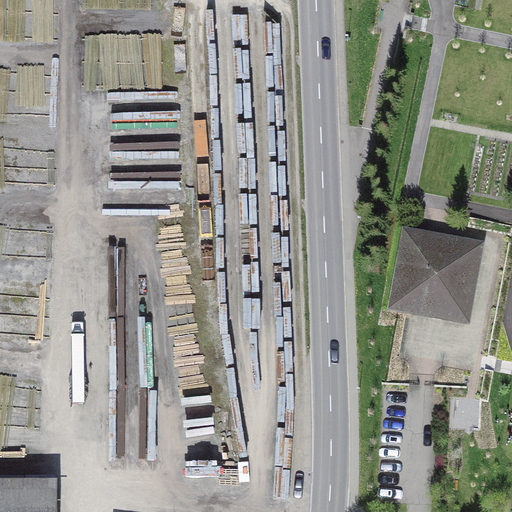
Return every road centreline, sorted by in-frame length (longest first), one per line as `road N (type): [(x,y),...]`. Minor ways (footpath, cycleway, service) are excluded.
road 1 (secondary): [(329,511),(317,0)]
road 2 (unknown): [(73,0),(80,511)]
